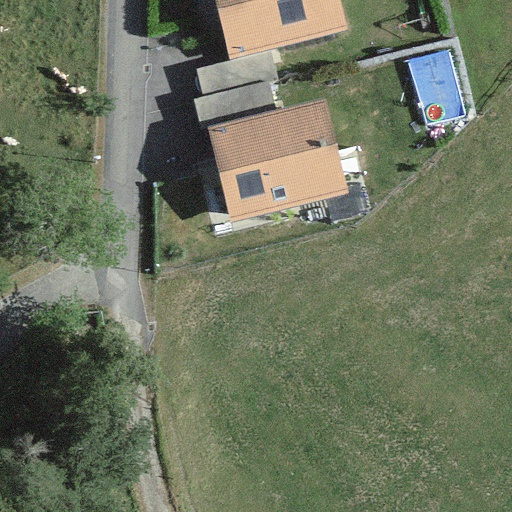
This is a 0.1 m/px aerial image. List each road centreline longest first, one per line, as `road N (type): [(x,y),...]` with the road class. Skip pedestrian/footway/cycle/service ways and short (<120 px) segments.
road 1 (residential): [(136,388),(131,0)]
road 2 (track): [(136,388),(167,511)]
